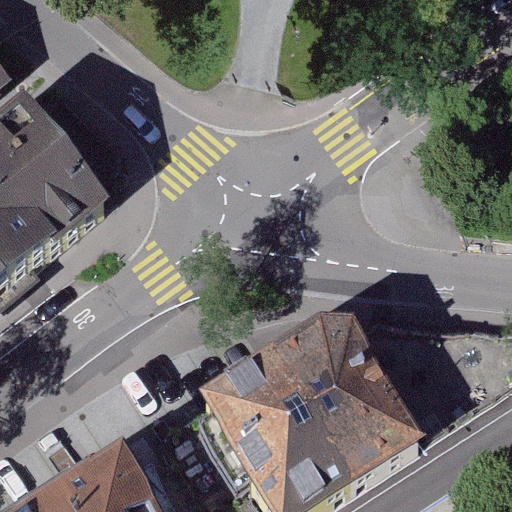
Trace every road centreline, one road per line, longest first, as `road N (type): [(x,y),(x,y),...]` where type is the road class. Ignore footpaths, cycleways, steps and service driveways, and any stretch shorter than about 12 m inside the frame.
road 1 (residential): [(263,225),(15,0)]
road 2 (residential): [(0,399),(190,255),(263,225)]
road 3 (residential): [(263,225),(318,173),(511,36)]
road 4 (residential): [(511,285),(330,263),(263,225)]
road 5 (residential): [(398,511),(511,435)]
